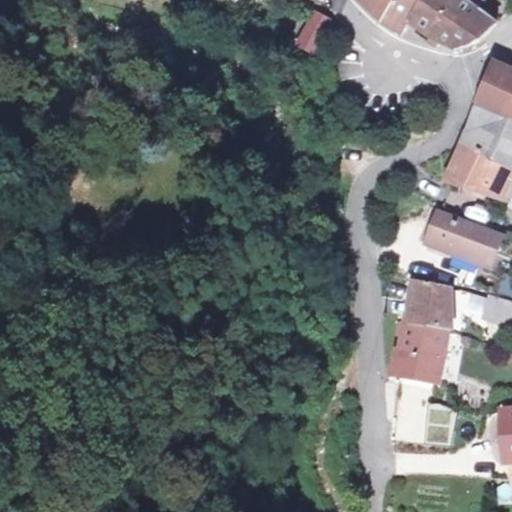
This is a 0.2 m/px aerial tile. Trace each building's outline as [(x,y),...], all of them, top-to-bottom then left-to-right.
[(375,16),(380,19),(392,0),(365,0),(363,2),(375,16)] [(404,34),(406,31),(410,24),(425,0),(392,0),(380,19),(404,34)] [(479,42),(498,20),(474,0),(425,0),(410,24),(407,31),(417,36),(437,46),(440,41),(454,48),(459,49),(469,47),(479,42)] [(308,17),(300,49),(304,50),(315,53),(318,54),(320,54),(328,22),(308,17)] [(511,68),(496,61),(480,107),(487,110),(511,121),(511,68)] [(487,110),(480,107),(469,137),(476,140),(487,110)] [(511,121),(487,110),(476,140),(475,146),(493,154),(491,159),(511,165),(511,121)] [(476,140),(469,137),(464,148),(472,151),(475,146),(476,140)] [(453,180),(481,188),(491,159),(493,154),(475,146),(472,151),(464,148),(453,180)] [(511,165),(491,159),(481,188),(511,197),(511,165)] [(489,264),(502,232),(496,229),(489,225),(448,210),(434,242),(489,264)] [(418,386),(437,285),(417,282),(392,379),(418,386)] [(443,390),(453,329),(454,289),(437,285),(418,386),(443,390)] [(511,298),(498,296),(494,318),(511,321),(511,298)] [(511,411),(503,412),(505,464),(511,464),(511,411)]
